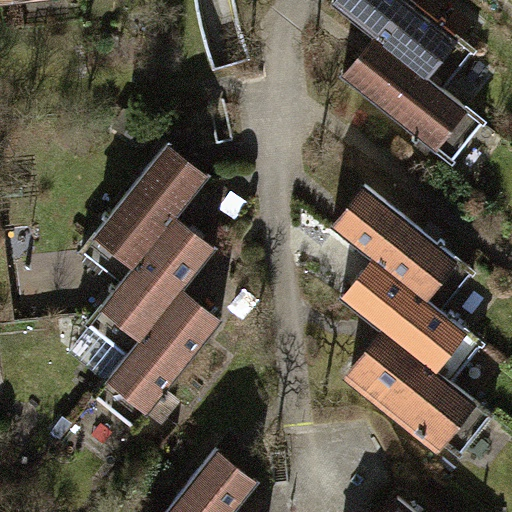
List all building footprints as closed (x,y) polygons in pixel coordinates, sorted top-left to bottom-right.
[(0,0),(0,18),(105,7),(103,0),(0,0)] [(437,91),(469,51),(404,0),(357,0),(345,16),(385,49),(437,91)] [(446,162),(478,123),(437,91),(385,49),(354,88),(446,162)] [(177,160),(101,252),(140,284),(184,231),(216,192),(177,160)] [(436,310),(467,271),(373,198),(342,238),(382,269),(436,310)] [(140,284),(108,322),(148,354),(190,303),(223,263),(184,231),(140,284)] [(445,381),(476,341),(436,310),(382,269),(351,308),(392,340),(445,381)] [(148,354),(114,395),(153,426),(229,335),(190,303),(148,354)] [(456,452),(486,413),(445,381),(392,340),(361,380),(456,452)] [(219,453),(171,511),(236,511),(259,484),(219,453)]
